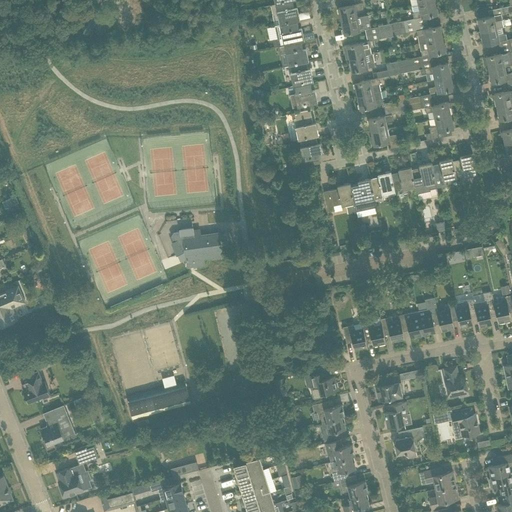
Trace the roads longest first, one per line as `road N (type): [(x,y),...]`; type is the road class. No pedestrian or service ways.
road 1 (residential): [(392,511),(383,475),(373,470),(351,371),(478,345)]
road 2 (residential): [(359,152),(480,127),(452,0)]
road 3 (residential): [(359,152),(326,0)]
